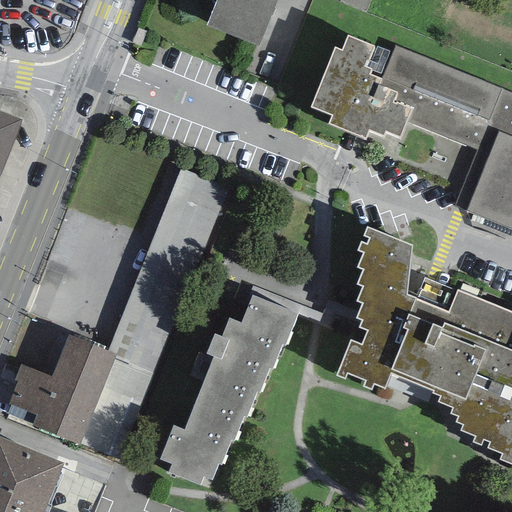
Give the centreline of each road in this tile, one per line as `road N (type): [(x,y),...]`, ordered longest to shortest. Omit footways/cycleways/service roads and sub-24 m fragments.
road 1 (residential): [(0,296),(81,90)]
road 2 (unknown): [(330,163),(314,285),(223,259)]
road 3 (unknown): [(0,421),(126,473),(133,511)]
